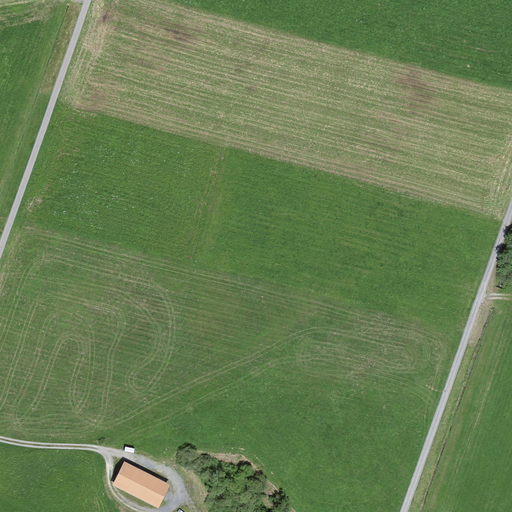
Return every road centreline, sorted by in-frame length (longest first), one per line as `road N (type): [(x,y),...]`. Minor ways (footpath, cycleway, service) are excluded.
road 1 (track): [(511,218),(409,511)]
road 2 (track): [(91,0),(0,264)]
road 3 (track): [(216,511),(180,479),(102,450),(0,438)]
